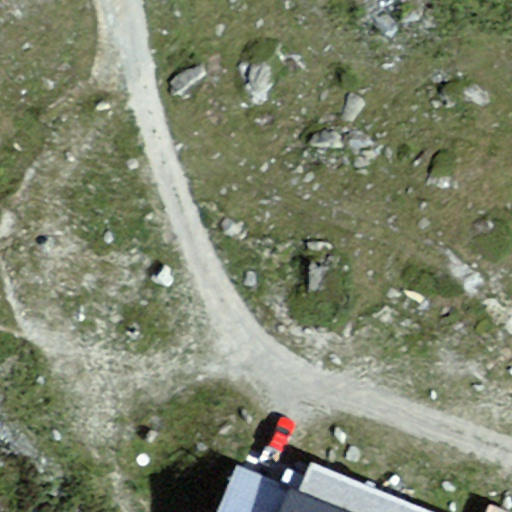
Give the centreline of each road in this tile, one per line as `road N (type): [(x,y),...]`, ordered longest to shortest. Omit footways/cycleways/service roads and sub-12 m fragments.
road 1 (track): [(125,0),(145,107),(212,291),(240,329),(300,380)]
road 2 (track): [(300,380),(511,451)]
